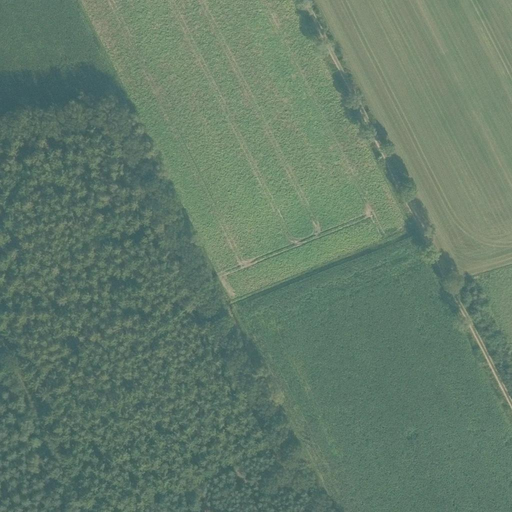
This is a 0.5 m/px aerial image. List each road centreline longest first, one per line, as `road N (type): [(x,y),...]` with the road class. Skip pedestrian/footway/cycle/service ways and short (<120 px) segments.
road 1 (track): [(302,0),(511,412)]
road 2 (track): [(85,511),(0,341)]
